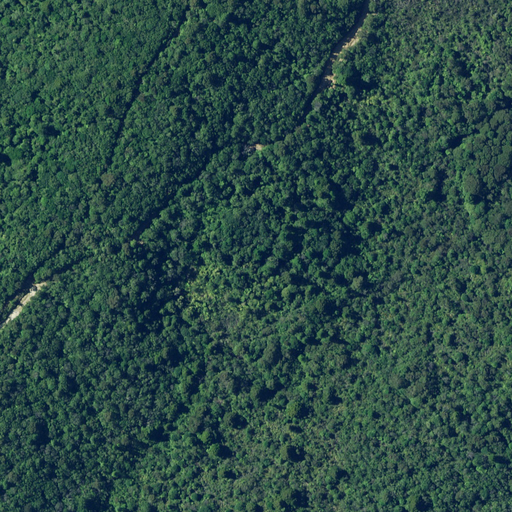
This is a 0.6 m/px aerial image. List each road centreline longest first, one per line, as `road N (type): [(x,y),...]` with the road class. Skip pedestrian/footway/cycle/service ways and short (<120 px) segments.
road 1 (track): [(0,326),(28,289),(126,242),(230,149),(284,140),(367,0)]
road 2 (track): [(207,0),(92,193),(26,277),(28,289)]
